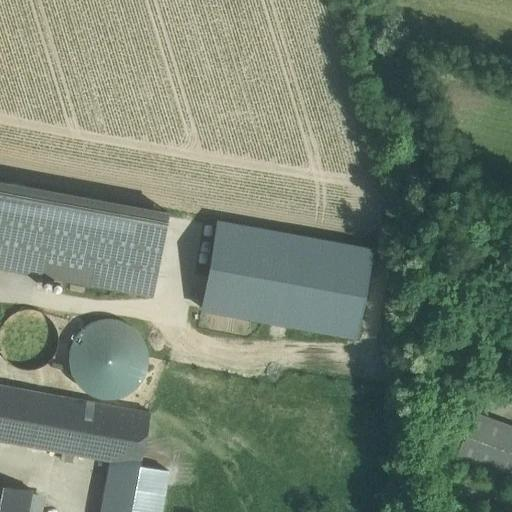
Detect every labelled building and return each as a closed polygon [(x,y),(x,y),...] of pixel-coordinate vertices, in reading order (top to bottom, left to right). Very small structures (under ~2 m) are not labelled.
[(166,212),(0,181),(0,262),(152,290),(166,212)] [(199,311),(357,334),(371,243),(213,219),(199,311)] [(56,350),(58,338),(56,327),(49,317),(39,311),(27,309),(16,311),(6,318),(0,327),(0,350),(0,351),(7,360),(17,367),(28,369),(40,366),(49,360),(56,350)] [(71,387),(136,394),(143,325),(78,319),(71,387)] [(149,412),(0,384),(0,439),(110,460),(139,465),(149,412)] [(455,456),(511,476),(511,425),(471,410),(455,456)] [(139,465),(110,460),(100,511),(160,511),(168,471),(139,465)] [(27,511),(31,490),(0,483),(0,511),(27,511)]
